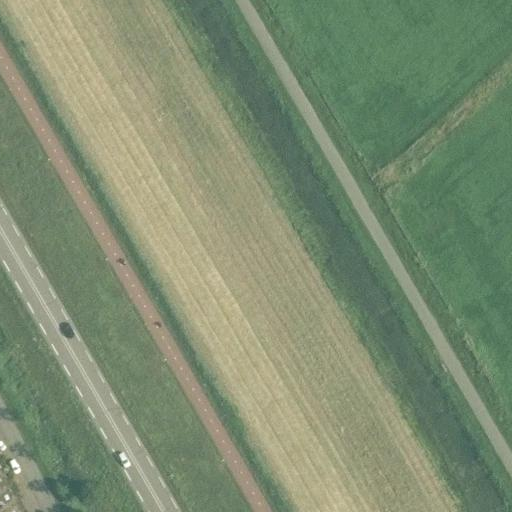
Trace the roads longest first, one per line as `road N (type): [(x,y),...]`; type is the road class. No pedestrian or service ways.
road 1 (unclassified): [(511,468),(240,0)]
road 2 (secondary): [(167,511),(0,221)]
